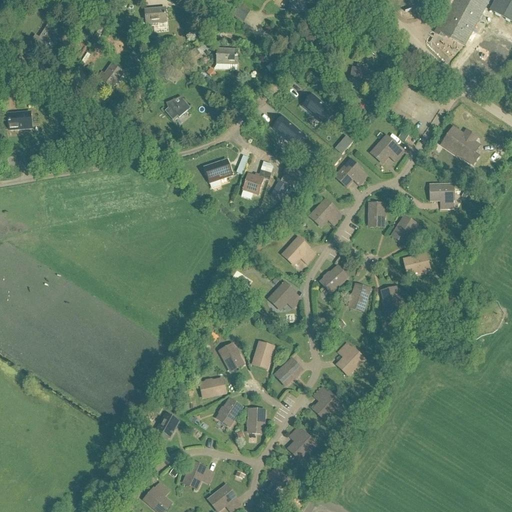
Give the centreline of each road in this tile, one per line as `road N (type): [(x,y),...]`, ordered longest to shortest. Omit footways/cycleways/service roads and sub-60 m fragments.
road 1 (track): [(380,9),(212,145),(0,185)]
road 2 (unclassified): [(511,122),(461,87),(371,0)]
